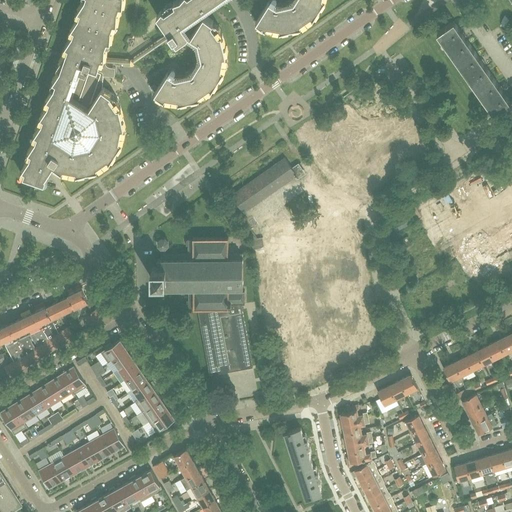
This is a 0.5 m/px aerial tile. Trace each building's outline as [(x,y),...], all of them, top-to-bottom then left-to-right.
[(112,27),(113,24),(114,22),(117,23),(118,9),(120,5),(123,5),(123,0),(83,0),(78,9),(81,11),(79,16),(71,27),(74,29),(73,33),(65,44),(68,46),(67,51),(59,62),(62,64),(60,69),(53,80),(56,82),(54,86),(47,97),(50,99),(48,104),(41,115),(44,117),(42,121),(35,132),(38,134),(36,139),(28,150),(32,152),(30,156),(22,167),(25,169),(23,175),(45,182),(46,182),(47,182),(48,181),(48,179),(48,178),(48,177),(46,176),(53,165),(62,170),(64,167),(76,169),(77,172),(98,168),(97,165),(108,158),(110,159),(122,141),(120,139),(122,127),(125,126),(120,105),(117,106),(112,98),(114,94),(103,87),(104,73),(109,73),(110,66),(108,66),(106,64),(105,62),(104,61),(105,61),(106,45),(107,40),(111,40),(112,27)] [(162,9),(157,15),(169,33),(174,39),(173,40),(172,41),(172,42),(173,44),(174,44),(176,44),(177,44),(187,37),(189,34),(182,24),(216,0),(294,0),(294,1),(277,5),(274,3),(275,0),(269,0),(256,21),(266,27),(268,24),(280,26),(280,30),(302,25),(301,22),(311,15),(314,16),(324,0),(176,0),(174,1),(175,4),(165,11),(162,9)] [(214,21),(207,17),(204,15),(191,36),(198,41),(202,57),(193,72),(176,76),(173,74),(176,69),(176,68),(176,67),(175,66),(174,65),(173,65),(172,66),(171,66),(168,71),(155,92),(164,98),(166,95),(178,98),(179,101),(200,96),(200,93),(210,86),(212,88),(224,69),(221,67),(224,55),(227,54),(222,33),(219,34),(212,24),(214,21)] [(473,48),(469,42),(454,21),(437,32),(456,59),(473,48)] [(492,75),(473,48),(456,59),(475,86),(492,75)] [(511,102),(508,97),(492,75),(475,86),(494,113),(511,102)] [(381,110),(375,113),(385,130),(401,121),(391,103),(381,108),(381,110)] [(414,142),(406,128),(353,158),(365,179),(398,160),(394,153),(414,142)] [(285,158),(232,195),(243,210),(244,211),(296,174),(298,177),(305,173),(299,164),(298,164),(292,168),(285,158)] [(355,169),(356,171),(358,170),(352,158),(336,166),(341,176),(355,169)] [(406,216),(405,216),(395,222),(399,229),(410,223),(406,216)] [(511,224),(487,237),(488,238),(472,245),(475,250),(472,252),(482,271),(511,256),(511,224)] [(335,315),(299,321),(305,356),(368,346),(363,313),(366,312),(353,236),(321,241),(332,310),(334,310),(335,315)] [(152,265),(152,280),(158,280),(158,287),(162,287),(162,292),(190,291),(190,300),(187,300),(187,306),(190,306),(194,306),(194,308),(201,308),(212,370),(250,362),(251,366),(253,366),(241,303),(245,303),(245,290),(241,290),(241,287),(243,287),(243,257),(241,257),(241,253),(228,253),(228,237),(193,237),(193,238),(189,238),(189,240),(186,240),(186,244),(189,244),(189,253),(165,254),(165,248),(168,245),(168,241),(165,238),(161,238),(158,241),(158,245),(161,248),(161,253),(161,258),(158,258),(158,265),(152,265)] [(157,238),(143,238),(142,253),(157,253),(157,238)] [(90,298),(88,300),(82,287),(68,293),(70,296),(75,307),(79,319),(85,315),(96,308),(96,307),(90,298)] [(64,313),(75,307),(70,296),(58,301),(64,313)] [(52,318),(64,313),(58,301),(47,306),(52,318)] [(0,326),(0,334),(3,341),(4,341),(11,355),(13,359),(14,360),(4,366),(11,376),(74,336),(68,326),(58,332),(52,318),(47,306),(46,305),(0,326)] [(92,324),(103,317),(96,308),(85,315),(92,324)] [(71,324),(72,327),(73,329),(79,325),(76,321),(71,324)] [(511,340),(509,334),(498,340),(505,352),(511,348),(511,340)] [(106,348),(105,349),(101,351),(108,362),(112,359),(128,348),(121,338),(111,344),(110,343),(105,346),(106,348)] [(498,340),(487,345),(494,358),(505,352),(498,340)] [(487,345),(476,350),(483,363),(494,358),(487,345)] [(128,348),(112,359),(119,369),(135,358),(134,357),(135,356),(132,351),(130,352),(128,348)] [(476,350),(466,356),(472,369),(483,363),(476,350)] [(5,351),(2,353),(2,354),(6,360),(8,363),(13,359),(11,355),(8,357),(5,351)] [(85,356),(76,361),(78,365),(87,360),(85,356)] [(466,356),(455,361),(461,374),(472,369),(466,356)] [(135,358),(119,369),(126,379),(141,368),(135,358)] [(450,380),(450,379),(461,374),(455,361),(444,367),(450,380)] [(61,373),(73,391),(74,393),(87,386),(74,365),(61,373)] [(141,368),(126,379),(132,388),(148,378),(146,374),(147,373),(144,368),(142,369),(141,368)] [(73,391),(61,373),(49,380),(61,399),(73,391)] [(411,374),(400,380),(406,392),(417,387),(411,374)] [(148,378),(132,388),(139,398),(155,387),(154,386),(156,385),(152,380),(151,381),(148,378)] [(61,399),(49,380),(37,388),(49,407),(61,399)] [(400,380),(389,385),(396,398),(406,392),(400,380)] [(378,391),(381,397),(384,403),(396,398),(389,385),(378,391)] [(155,387),(139,398),(135,401),(142,411),(146,408),(162,397),(155,387)] [(49,407),(37,388),(25,396),(36,414),(49,407)] [(475,393),(463,399),(468,410),(481,404),(475,393)] [(36,414),(25,396),(13,403),(24,422),(36,414)] [(162,397),(146,408),(142,411),(149,421),(153,418),(169,407),(166,403),(168,402),(164,397),(163,398),(162,397)] [(4,418),(12,430),(14,434),(27,426),(24,422),(13,403),(0,411),(1,413),(0,413),(0,414),(3,419),(4,418)] [(358,414),(357,410),(360,409),(359,404),(346,406),(346,411),(341,412),(342,418),(339,418),(340,423),(368,417),(367,411),(362,413),(363,413),(358,414)] [(468,410),(474,421),(486,415),(481,404),(468,410)] [(169,407),(153,418),(149,421),(156,431),(161,428),(162,429),(168,425),(166,424),(176,417),(169,407)] [(406,420),(412,431),(423,425),(418,414),(406,420)] [(479,432),(491,426),(492,426),(486,415),(474,421),(479,432)] [(360,424),(365,423),(365,424),(369,423),(368,417),(340,423),(340,427),(344,427),(345,432),(361,429),(360,424)] [(412,431),(418,442),(429,436),(423,425),(412,431)] [(102,434),(112,453),(125,446),(114,426),(102,434)] [(310,446),(307,438),(305,439),(301,426),(285,431),(296,464),(312,459),(308,446),(310,446)] [(362,434),(361,429),(345,432),(346,437),(343,437),(344,442),(372,436),(371,431),(367,432),(362,434)] [(89,441),(100,460),(112,453),(102,434),(89,441)] [(364,443),(369,442),(369,443),(373,442),(372,436),(344,442),(344,447),(348,446),(349,451),(365,448),(364,443)] [(418,442),(423,453),(434,447),(429,436),(418,442)] [(76,448),(87,467),(100,460),(89,441),(76,448)] [(139,442),(130,447),(132,451),(141,446),(139,442)] [(42,447),(37,450),(39,453),(42,459),(48,456),(42,447)] [(440,458),(434,447),(423,453),(419,456),(421,460),(426,458),(429,464),(440,458)] [(64,455),(75,474),(87,467),(76,448),(64,455)] [(186,448),(174,454),(181,466),(192,459),(186,448)] [(358,464),(357,460),(368,457),(372,457),(376,456),(375,450),(371,451),(371,452),(366,452),(365,448),(349,451),(350,456),(346,457),(347,462),(348,466),(358,464)] [(511,448),(501,451),(505,465),(511,463),(511,448)] [(29,455),(31,458),(39,453),(37,450),(29,455)] [(501,451),(490,455),(494,469),(505,465),(501,451)] [(51,462),(62,481),(75,474),(64,455),(51,462)] [(490,455),(478,458),(482,472),(494,469),(490,455)] [(429,464),(434,475),(445,469),(440,458),(429,464)] [(478,458),(466,462),(470,476),(482,472),(478,458)] [(181,466),(186,475),(198,469),(192,459),(181,466)] [(320,478),(318,470),(316,471),(312,459),(296,464),(306,497),(322,492),(318,479),(320,478)] [(162,460),(154,465),(160,477),(169,473),(162,460)] [(368,462),(355,469),(358,475),(356,476),(358,479),(377,469),(375,464),(373,460),(368,463),(368,462)] [(62,481),(51,462),(38,469),(45,482),(44,482),(47,488),(48,487),(49,488),(62,481)] [(454,466),(458,479),(470,476),(466,462),(454,466)] [(399,465),(402,470),(405,476),(409,474),(406,467),(404,463),(399,465)] [(140,474),(150,491),(152,495),(163,489),(151,468),(140,474)] [(186,475),(192,485),(204,479),(198,469),(186,475)] [(361,481),(364,487),(382,478),(380,474),(377,469),(358,479),(359,482),(361,481)] [(442,483),(451,479),(448,472),(439,476),(442,483)] [(0,488),(8,483),(2,473),(0,473),(0,488)] [(130,480),(139,496),(141,501),(152,495),(150,491),(140,474),(136,476),(135,474),(130,477),(131,479),(130,480)] [(365,494),(367,497),(386,487),(384,482),(382,478),(364,487),(367,493),(365,494)] [(192,485),(198,496),(209,489),(204,479),(192,485)] [(139,496),(130,480),(119,486),(129,502),(139,496)] [(0,502),(14,493),(8,483),(0,488),(0,502)] [(166,487),(168,492),(174,489),(172,484),(166,487)] [(419,497),(431,493),(428,485),(416,489),(419,497)] [(109,491),(118,508),(120,511),(121,511),(131,506),(129,502),(119,486),(115,488),(114,486),(109,489),(110,491),(109,491)] [(370,499),(373,505),(391,496),(389,492),(386,487),(367,497),(369,500),(370,499)] [(198,496),(204,506),(215,499),(209,489),(198,496)] [(111,511),(118,508),(109,491),(98,497),(106,511),(111,511)] [(8,511),(21,504),(14,493),(0,502),(0,510),(1,511),(8,511)] [(88,503),(92,511),(106,511),(98,497),(97,498),(96,496),(91,499),(92,501),(88,503)] [(375,511),(374,511),(381,511),(395,505),(393,500),(391,496),(373,505),(376,511),(375,511)] [(204,506),(206,511),(215,511),(221,509),(215,499),(204,506)] [(77,509),(78,511),(92,511),(88,503),(77,509)]
